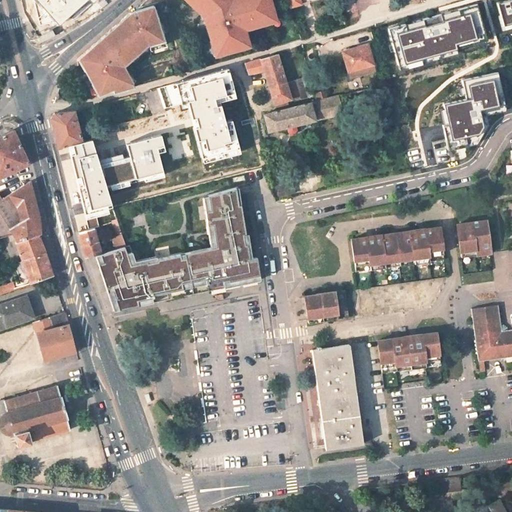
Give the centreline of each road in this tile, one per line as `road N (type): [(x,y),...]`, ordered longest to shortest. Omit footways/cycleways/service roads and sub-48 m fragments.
road 1 (residential): [(304,477),(270,214),(471,170),(511,120)]
road 2 (primary): [(37,137),(87,357),(147,504)]
road 3 (primary): [(166,498),(95,321),(37,137)]
road 4 (residential): [(340,473),(511,452)]
road 5 (unclassified): [(0,498),(147,504)]
road 6 (residential): [(166,498),(304,477)]
road 7 (primary): [(24,85),(125,0)]
